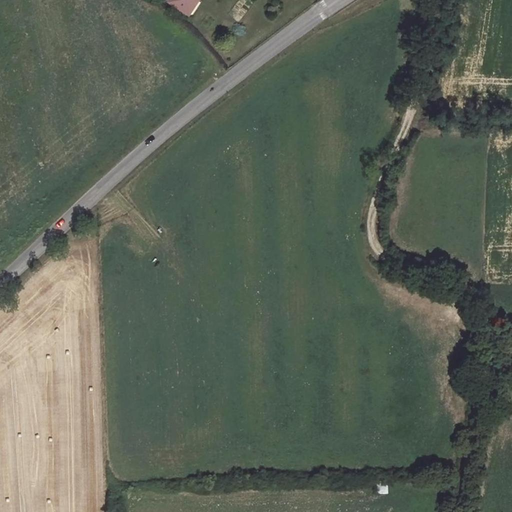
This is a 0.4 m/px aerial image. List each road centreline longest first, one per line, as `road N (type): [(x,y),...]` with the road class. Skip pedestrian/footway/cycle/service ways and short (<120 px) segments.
road 1 (track): [(454,511),(456,466),(493,343),(487,315),(377,255),(369,231),(370,202),(414,118),(443,0)]
road 2 (tertiary): [(338,0),(173,121),(0,284)]
